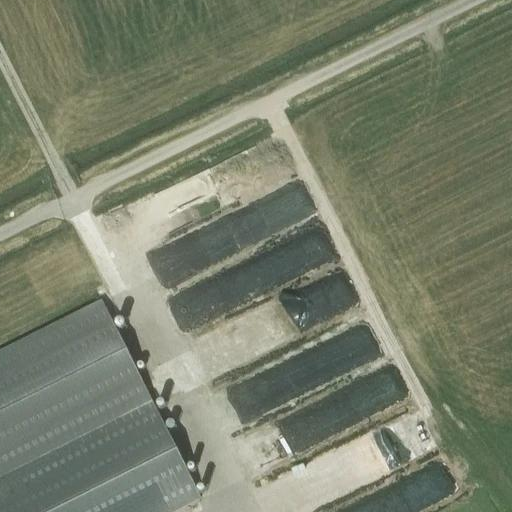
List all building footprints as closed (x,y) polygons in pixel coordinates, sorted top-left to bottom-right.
[(235,220),(135,272),(146,294),(247,243),(235,220)] [(319,243),(170,303),(179,326),(328,267),(319,243)] [(346,284),(177,359),(188,384),(357,309),(346,284)] [(0,353),(0,511),(173,511),(200,499),(102,303),(0,353)] [(324,358),(225,396),(234,418),(321,385),(318,378),(330,374),(324,358)] [(382,384),(237,444),(248,470),(393,411),(382,384)] [(359,450),(366,466),(353,472),(356,480),(419,453),(409,429),(359,450)]
